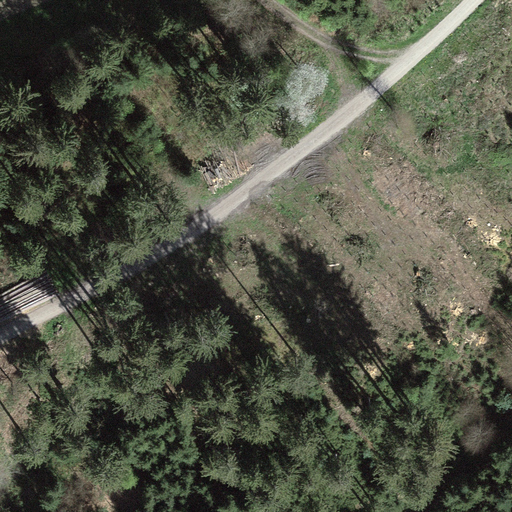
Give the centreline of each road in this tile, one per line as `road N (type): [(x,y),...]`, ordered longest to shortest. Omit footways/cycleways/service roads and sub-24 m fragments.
road 1 (track): [(404,62),(258,185),(128,270),(0,337)]
road 2 (track): [(404,62),(304,32),(265,0)]
